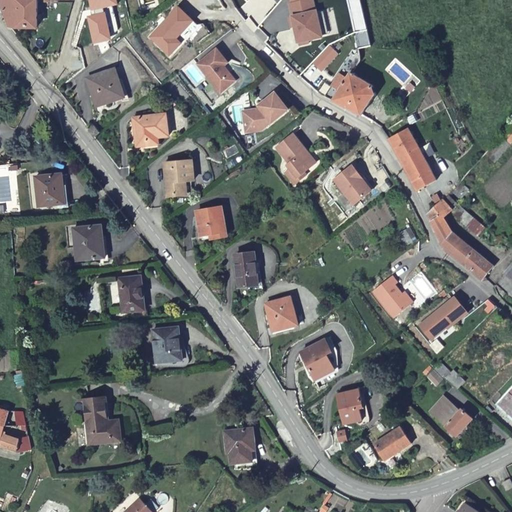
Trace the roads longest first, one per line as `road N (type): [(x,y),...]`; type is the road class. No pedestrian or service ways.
road 1 (secondary): [(430,488),(363,492),(326,470),(252,359),(0,39)]
road 2 (unclassified): [(511,313),(442,255),(378,136),(313,95),(227,0)]
